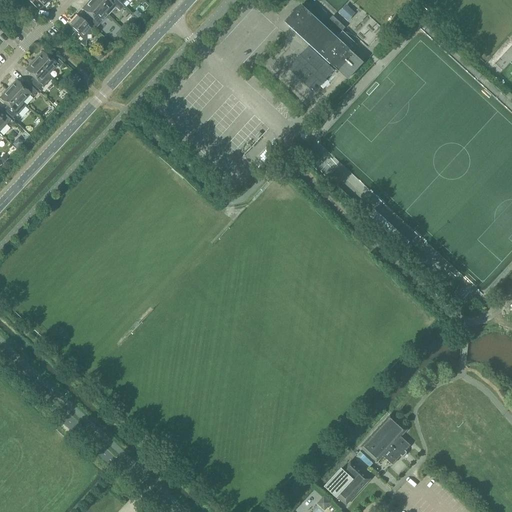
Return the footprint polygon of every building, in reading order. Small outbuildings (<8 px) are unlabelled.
[(27,0),(38,10),(39,8),(41,6),(43,7),(49,0),(27,0)] [(107,16),(105,14),(101,9),(90,0),(82,9),(89,16),(85,20),(95,29),(107,16)] [(107,15),(115,6),(119,11),(123,6),(119,3),(116,0),(90,0),(101,9),(107,15)] [(347,3),(340,11),(349,20),(356,12),(347,3)] [(285,23),(297,34),(334,68),(335,68),(340,72),(339,72),(347,80),(363,63),(355,56),(350,51),(352,48),(356,44),(342,32),(336,38),(323,26),(310,14),(301,6),(285,23)] [(75,31),(71,36),(81,44),(85,40),(83,38),(91,29),(76,15),(68,24),(75,31)] [(288,70),(313,94),(322,85),(322,86),(326,81),(325,81),(334,72),(309,48),(300,57),(299,56),(296,60),(296,61),(288,70)] [(46,56),(42,53),(34,61),(48,75),(56,66),(59,69),(63,64),(50,52),(46,56)] [(52,79),(48,76),(48,75),(34,61),(25,70),(33,77),(29,82),(38,91),(43,86),(44,87),(52,79)] [(24,106),(37,92),(27,83),(23,88),(16,81),(7,90),(24,106)] [(24,106),(7,90),(0,97),(0,99),(7,105),(3,110),(12,118),(17,114),(18,115),(25,107),(24,106)] [(0,131),(6,125),(10,120),(1,112),(0,112),(0,131)] [(17,149),(22,143),(17,139),(12,145),(17,149)] [(369,215),(405,248),(410,242),(375,209),(369,215)] [(361,448),(377,463),(383,457),(392,466),(401,456),(402,457),(404,457),(406,454),(406,453),(405,452),(410,446),(401,437),(406,431),(390,416),(361,448)] [(338,498),(346,506),(367,483),(367,477),(351,462),(343,471),(341,469),(324,488),(337,499),(338,498)] [(332,504),(324,497),(317,504),(325,511),(332,504)]
